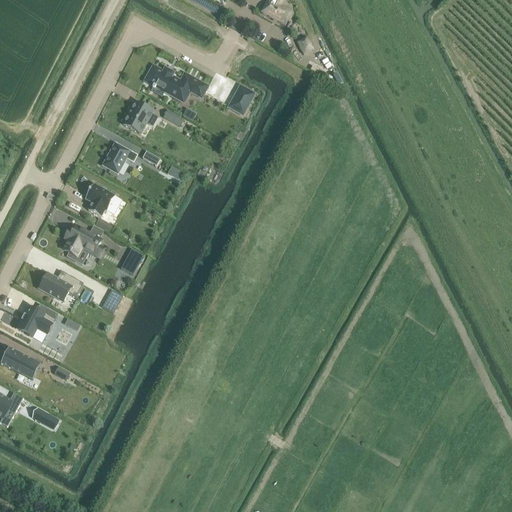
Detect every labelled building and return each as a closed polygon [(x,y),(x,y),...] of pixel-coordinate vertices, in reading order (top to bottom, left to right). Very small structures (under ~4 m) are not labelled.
[(288,21),(291,14),(281,8),(285,0),(269,0),(261,14),(284,27),(287,22),(288,21)] [(298,45),(303,55),(312,51),(307,40),(298,45)] [(178,101),(184,90),(201,100),(204,94),(208,88),(185,76),(181,83),(172,78),(173,76),(171,75),(172,74),(171,73),(171,75),(167,73),(168,72),(167,71),(165,74),(154,68),(152,72),(151,72),(150,73),(151,73),(148,78),(147,79),(148,79),(146,83),(153,88),(152,89),(154,90),(153,92),(161,97),(163,93),(178,101)] [(229,109),(243,117),(254,96),(240,88),(229,109)] [(136,104),(123,127),(138,135),(141,136),(147,126),(152,116),(153,114),(136,104)] [(194,122),(197,115),(188,109),(184,117),(194,122)] [(167,112),(163,119),(180,128),(184,121),(179,119),(167,112)] [(114,147),(102,168),(118,176),(127,160),(133,164),(137,157),(115,145),(114,147)] [(146,153),(142,160),(156,168),(160,161),(146,153)] [(172,168),(168,175),(173,177),(177,170),(172,168)] [(94,186),(85,201),(92,205),(88,212),(101,219),(105,212),(107,213),(114,217),(122,203),(115,199),(115,198),(94,186)] [(98,220),(95,227),(101,231),(105,224),(98,220)] [(67,232),(62,241),(68,244),(64,251),(69,254),(66,258),(75,263),(82,267),(89,253),(95,257),(100,248),(103,243),(76,227),(72,235),(67,232)] [(132,252),(121,272),(132,278),(143,259),(132,252)] [(48,275),(39,291),(63,304),(69,295),(76,299),(83,285),(61,273),(61,274),(64,275),(61,279),(58,278),(57,281),(48,275)] [(112,292),(102,310),(113,316),(123,298),(112,292)] [(30,309),(18,331),(32,339),(42,344),(47,336),(58,317),(40,306),(36,312),(30,309)] [(68,321),(65,326),(70,329),(73,323),(68,321)] [(9,349),(1,365),(26,378),(35,363),(9,349)] [(59,369),(55,376),(65,382),(70,375),(59,369)] [(19,408),(0,397),(0,418),(3,420),(9,410),(16,414),(19,408)] [(38,411),(33,419),(54,431),(59,422),(38,411)]
